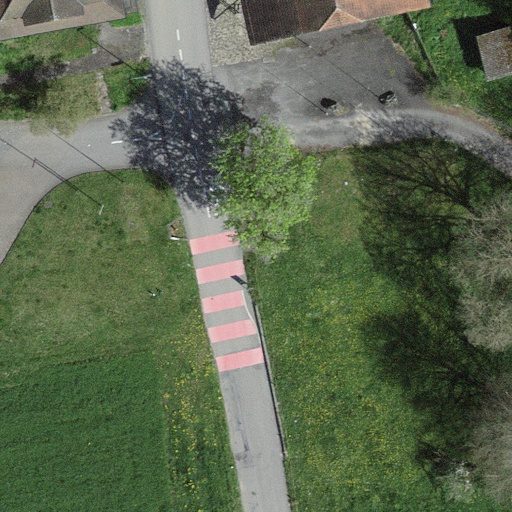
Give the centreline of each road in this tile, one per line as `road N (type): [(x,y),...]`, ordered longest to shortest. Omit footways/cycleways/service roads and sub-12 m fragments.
road 1 (unclassified): [(198,142),(272,511)]
road 2 (residential): [(198,142),(0,163)]
road 3 (unclassified): [(183,0),(198,142)]
